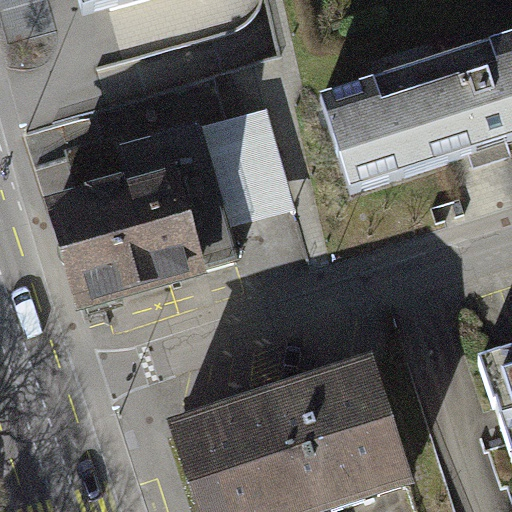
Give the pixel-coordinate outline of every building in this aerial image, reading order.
[(236,0),(83,0),(95,41),(237,1),(236,0)] [(511,61),(326,125),(356,214),(511,160),(511,61)] [(129,176),(51,198),(83,308),(240,262),(199,124),(120,147),(129,176)] [(511,352),(486,362),(511,447),(511,352)] [(344,511),(419,488),(381,359),(172,432),(199,511),(344,511)]
